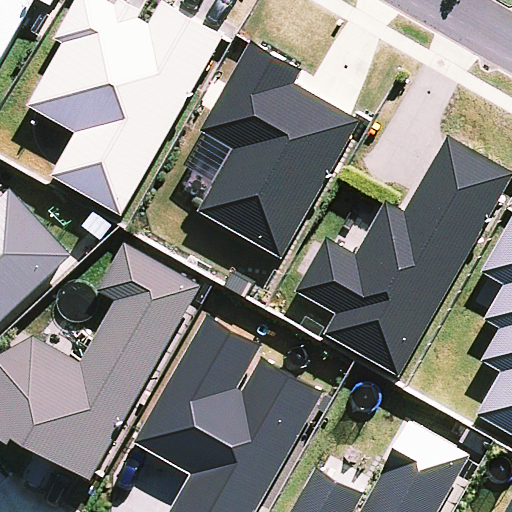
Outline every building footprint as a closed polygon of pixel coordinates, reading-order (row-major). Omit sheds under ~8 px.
[(0,0),(0,63),(35,0),(49,0),(53,2),(54,0),(0,0)] [(54,173),(125,213),(224,38),(227,34),(166,0),(163,0),(151,22),(142,17),(146,9),(129,0),(118,0),(117,3),(112,0),(77,0),(57,37),(66,42),(31,103),(78,130),(54,173)] [(200,208),(286,257),(364,120),(297,82),(306,66),(255,37),(252,41),(202,129),(235,148),(200,208)] [(326,330),(401,373),(511,180),(511,175),(511,174),(511,169),(449,133),(405,209),(387,199),(357,252),(328,235),(298,288),(337,311),(326,330)] [(0,321),(76,251),(14,185),(0,198),(0,321)] [(479,412),(511,431),(511,219),(484,269),(506,282),(487,316),(503,326),(484,359),(503,370),(479,412)] [(100,472),(205,286),(127,242),(101,289),(120,300),(84,363),(39,337),(0,355),(0,432),(19,443),(21,439),(95,481),(100,472)] [(260,511),(329,391),(263,354),(268,345),(211,313),(138,440),(196,474),(173,511),(260,511)] [(442,511),(476,454),(414,420),(362,511),(361,511),(359,510),(370,492),(321,466),(294,511),(442,511)]
